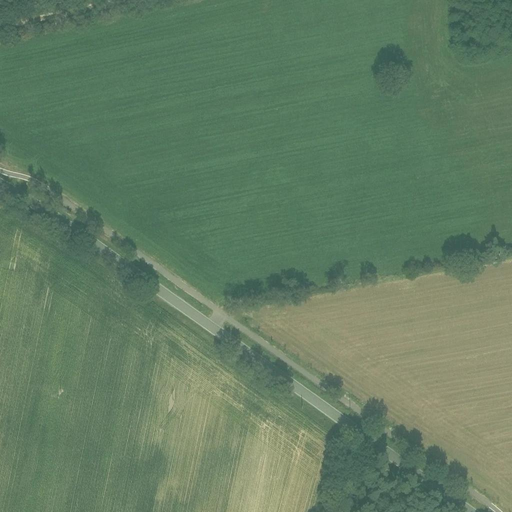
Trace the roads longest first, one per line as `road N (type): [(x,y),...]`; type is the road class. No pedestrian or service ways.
road 1 (tertiary): [(0,188),(468,511)]
road 2 (track): [(120,0),(0,29)]
